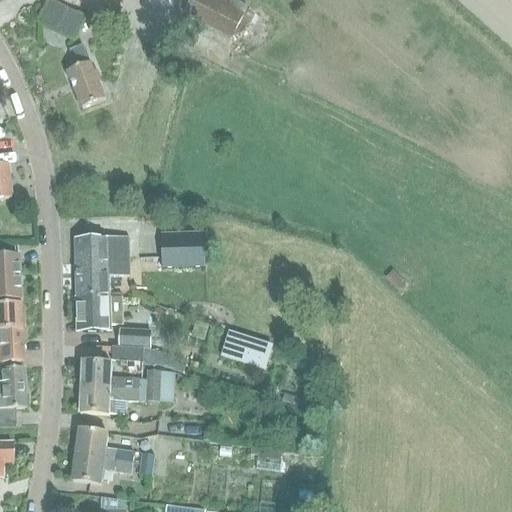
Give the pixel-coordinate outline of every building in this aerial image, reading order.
[(231,39),(243,14),(214,0),(191,0),(184,15),(231,39)] [(73,39),(83,19),(50,2),(39,22),(73,39)] [(94,74),(83,47),(70,53),(77,70),(68,73),(83,110),(105,101),(99,86),(102,85),(97,73),(94,74)] [(0,165),(0,200),(12,199),(7,165),(0,165)] [(205,235),(163,236),(163,271),(206,270),(205,235)] [(77,298),(112,297),(112,278),(131,278),(131,240),(77,241),(77,298)] [(0,301),(20,300),(18,256),(0,256),(0,301)] [(112,297),(77,298),(78,322),(86,322),(86,332),(109,332),(109,322),(112,322),(122,321),(122,297),(112,297)] [(0,364),(22,364),(20,305),(0,305),(0,364)] [(121,332),(120,348),(144,349),(150,350),(151,333),(121,332)] [(113,348),(112,360),(144,361),(144,349),(120,348),(113,348)] [(83,364),(82,390),(111,391),(140,392),(140,382),(111,380),(112,365),(83,364)] [(23,369),(0,370),(0,425),(15,426),(15,410),(25,409),(23,369)] [(82,390),(81,415),(126,417),(126,402),(139,403),(174,404),(175,374),(149,373),(148,382),(140,382),(140,392),(111,391),(82,390)] [(76,458),(133,466),(134,455),(107,451),(109,436),(80,432),(76,458)] [(0,479),(4,479),(3,465),(13,464),(13,444),(0,443),(0,479)] [(141,477),(153,479),(156,459),(144,457),(141,477)] [(131,478),(133,466),(76,458),(73,484),(102,488),(103,474),(131,478)]
